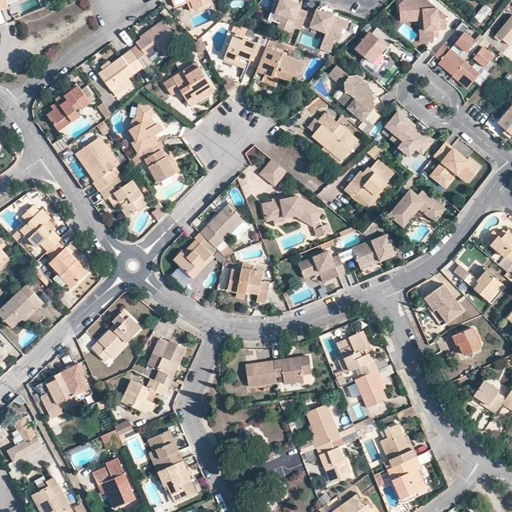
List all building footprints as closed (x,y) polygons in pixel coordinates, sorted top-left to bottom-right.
[(194,9),(210,3),(208,0),(171,0),(172,1),(174,7),(187,2),(190,11),(194,9)] [(306,14),(307,12),(299,10),(300,4),(291,1),(290,5),(286,4),(287,0),(276,0),(272,13),(282,17),(280,21),(279,25),(291,29),(292,28),(300,31),(302,26),(306,14)] [(426,0),(403,0),(398,6),(398,8),(408,7),(408,13),(423,17),(424,30),(423,31),(424,43),(433,42),(433,37),(433,34),(438,33),(438,29),(446,29),(445,16),(426,0)] [(490,9),(484,4),(473,17),(480,23),(490,9)] [(408,7),(398,8),(399,22),(418,21),(419,43),(424,43),(423,31),(424,30),(423,17),(408,13),(408,7)] [(306,14),(302,26),(325,36),(324,38),(334,41),(339,43),(343,30),(346,31),(349,23),(315,10),(314,16),(306,14)] [(504,15),(501,12),(492,23),(488,28),(491,30),(504,15)] [(511,38),(511,15),(496,34),(499,36),(503,40),(508,44),(511,38)] [(150,62),(148,59),(159,50),(161,53),(178,41),(166,25),(165,26),(161,21),(134,41),(137,45),(129,51),(142,68),(150,62)] [(279,25),(277,29),(290,34),(291,29),(279,25)] [(387,48),(393,41),(393,40),(374,25),(368,32),(370,33),(357,49),(372,62),(379,53),(383,56),(388,49),(387,48)] [(491,30),(488,28),(481,36),(483,38),(492,45),(499,36),(496,34),(491,30)] [(234,61),(235,58),(248,64),(257,68),(265,48),(261,46),(241,38),(241,40),(232,36),(224,57),(234,61)] [(503,40),(499,36),(492,45),(496,49),(503,40)] [(274,40),(269,38),(265,47),(270,49),(274,40)] [(332,49),(334,41),(324,38),(322,45),(332,49)] [(467,88),(479,73),(471,67),(477,60),(485,66),(493,56),(479,44),(454,75),(461,81),(460,82),(467,88)] [(264,76),(272,79),(276,70),(292,76),(295,76),(300,73),(303,63),(265,48),(257,68),(253,78),(261,81),(264,76)] [(142,68),(129,51),(98,73),(111,90),(142,68)] [(224,57),(223,59),(246,69),(248,64),(235,58),(234,61),(224,57)] [(182,71),(185,76),(199,67),(195,62),(182,71)] [(349,76),(337,65),(328,74),(336,82),(344,83),(345,93),(338,102),(362,122),(373,109),(372,94),(364,94),(361,91),(367,83),(356,74),(349,76)] [(385,85),(393,77),(381,66),(374,73),(378,76),(377,77),(385,85)] [(211,86),(199,67),(185,76),(182,71),(163,82),(171,96),(179,90),(186,101),(211,86)] [(289,83),(292,76),(276,70),(272,79),(264,76),(261,81),(275,87),(279,79),(289,83)] [(90,101),(76,83),(55,99),(57,102),(44,112),(58,131),(79,116),(74,110),(80,106),(82,108),(90,101)] [(372,94),(367,83),(361,91),(364,94),(372,94)] [(186,101),(190,106),(214,91),(211,86),(186,101)] [(511,139),(511,138),(511,103),(498,119),(506,126),(502,131),(511,139)] [(133,128),(129,131),(134,140),(131,142),(137,153),(157,142),(154,135),(155,134),(162,130),(158,122),(154,124),(152,125),(149,120),(149,116),(151,107),(138,104),(135,118),(131,119),(130,124),(133,128)] [(399,146),(412,129),(403,122),(406,118),(398,111),(390,122),(387,120),(385,123),(387,125),(386,127),(394,134),(390,138),(399,146)] [(340,161),(358,142),(325,112),(317,120),(320,123),(310,134),(323,147),(340,161)] [(415,126),(406,118),(403,122),(412,129),(415,126)] [(105,133),(109,131),(103,122),(99,124),(105,133)] [(423,138),(426,134),(415,126),(412,129),(423,138)] [(422,155),(434,141),(426,134),(423,138),(412,129),(399,146),(398,147),(409,157),(416,149),(422,155)] [(115,167),(119,164),(100,137),(96,139),(115,167)] [(114,168),(115,167),(96,139),(79,152),(97,179),(93,182),(99,191),(116,179),(111,170),(114,168)] [(135,164),(144,159),(158,183),(159,182),(166,179),(174,174),(160,150),(163,148),(159,141),(157,142),(137,153),(131,157),(135,164)] [(454,149),(445,142),(435,155),(442,161),(431,175),(440,182),(451,169),(456,173),(467,182),(480,167),(469,158),(467,160),(459,153),(457,155),(452,151),(454,149)] [(174,174),(179,171),(165,147),(163,148),(160,150),(174,174)] [(323,147),(319,150),(336,166),(340,161),(323,147)] [(79,152),(74,155),(93,182),(97,179),(79,152)] [(430,175),(440,162),(436,159),(426,172),(430,175)] [(287,172),(272,160),(260,174),(268,180),(276,171),(283,177),(287,172)] [(354,194),(368,206),(387,184),(394,176),(378,162),(370,171),(367,168),(362,175),(360,173),(343,192),(351,198),(354,194)] [(114,168),(111,170),(116,179),(120,176),(114,168)] [(283,177),(276,171),(268,180),(275,186),(283,177)] [(108,198),(113,193),(121,205),(119,206),(126,217),(146,203),(131,181),(126,184),(120,176),(116,179),(99,191),(105,199),(108,198)] [(391,188),(387,184),(368,206),(354,194),(351,198),(368,213),(391,188)] [(416,197),(409,192),(389,216),(404,228),(413,217),(410,215),(415,209),(418,211),(432,222),(438,215),(434,213),(439,207),(420,191),(416,197)] [(121,205),(113,193),(108,198),(116,209),(119,206),(121,205)] [(285,212),(285,215),(296,214),(298,210),(302,213),(300,217),(314,225),(319,217),(322,211),(304,199),(300,200),(300,197),(289,199),(289,200),(284,200),(283,197),(274,198),(274,200),(264,202),(265,211),(266,218),(276,216),(279,213),(285,212)] [(20,230),(35,246),(39,242),(46,250),(56,242),(58,239),(51,232),(50,233),(43,225),(46,221),(47,220),(39,212),(32,204),(21,214),(28,222),(20,230)] [(159,205),(151,212),(159,220),(167,213),(159,205)] [(242,220),(227,205),(200,232),(210,241),(215,247),(218,245),(228,235),(242,220)] [(434,213),(438,215),(443,209),(439,207),(434,213)] [(43,208),(39,212),(47,220),(51,217),(43,208)] [(319,217),(314,225),(317,234),(319,237),(326,233),(322,225),(319,217)] [(46,221),(43,225),(50,233),(51,232),(54,229),(46,221)] [(326,233),(330,231),(327,223),(322,225),(326,233)] [(54,229),(51,232),(58,239),(61,236),(54,229)] [(194,239),(199,244),(186,257),(181,252),(173,260),(192,278),(213,257),(204,247),(210,241),(200,232),(194,239)] [(511,240),(504,234),(501,232),(497,237),(491,232),(483,241),(503,258),(504,257),(511,263),(511,262),(511,240)] [(358,266),(378,259),(380,263),(395,256),(387,235),(351,249),(358,266)] [(199,244),(194,239),(181,252),(186,257),(199,244)] [(83,276),(72,264),(76,260),(64,248),(63,249),(56,242),(46,250),(44,252),(52,261),(48,264),(71,288),(83,276)] [(218,245),(215,247),(224,256),(225,255),(227,254),(218,245)] [(321,279),(322,281),(345,273),(338,255),(331,258),(329,251),(298,264),(303,278),(314,274),(319,272),(320,275),(321,279)] [(0,257),(0,267),(11,258),(5,253),(0,257)] [(380,263),(378,259),(358,266),(360,271),(380,263)] [(76,260),(72,264),(83,276),(87,272),(76,260)] [(242,262),(241,268),(253,270),(254,265),(242,262)] [(472,277),(476,280),(485,270),(481,267),(472,277)] [(246,293),(246,290),(258,293),(256,300),(265,302),(269,284),(261,282),(263,273),(253,270),(241,268),(241,270),(231,268),(227,289),(236,291),(246,293)] [(473,290),(486,300),(500,283),(485,270),(476,280),(472,277),(468,273),(463,279),(474,289),(473,290)] [(486,300),(490,304),(505,287),(500,283),(486,300)] [(42,303),(25,285),(0,309),(0,315),(12,327),(35,306),(37,309),(42,303)] [(434,313),(437,310),(447,323),(462,310),(442,285),(439,286),(423,299),(430,307),(434,313)] [(124,310),(120,314),(126,319),(129,316),(124,310)] [(434,313),(432,315),(442,327),(447,323),(437,310),(434,313)] [(113,321),(115,324),(92,347),(105,360),(110,355),(125,340),(126,342),(141,327),(129,316),(126,319),(120,314),(113,321)] [(480,347),(471,327),(452,336),(453,340),(455,345),(458,344),(463,355),(480,347)] [(367,353),(371,352),(362,331),(358,333),(367,353)] [(371,352),(367,353),(358,333),(347,337),(351,345),(339,350),(343,358),(338,360),(343,373),(358,367),(362,376),(376,370),(372,360),(374,359),(371,352)] [(110,355),(113,358),(128,343),(126,342),(125,340),(110,355)] [(185,348),(170,341),(162,357),(153,353),(148,365),(159,370),(155,380),(168,386),(185,348)] [(310,372),(309,357),(273,362),(275,375),(282,374),(284,383),(303,381),(302,373),(310,372)] [(275,375),(273,362),(246,365),(248,386),(276,382),(275,375)] [(91,393),(83,378),(84,378),(77,363),(61,371),(63,373),(71,369),(84,396),(91,393)] [(61,371),(54,375),(55,378),(46,383),(50,391),(51,392),(56,403),(73,395),(76,400),(84,396),(71,369),(63,373),(61,371)] [(362,376),(354,380),(367,407),(385,400),(381,390),(376,378),(379,376),(376,370),(362,376)] [(48,392),(50,391),(46,383),(55,378),(54,375),(42,381),(48,392)] [(381,390),(384,388),(379,376),(376,378),(381,390)] [(145,413),(151,401),(146,399),(150,389),(163,395),(168,386),(155,380),(151,378),(146,388),(131,381),(121,402),(145,413)] [(498,389),(483,380),(474,395),(481,400),(488,405),(487,408),(494,413),(501,403),(502,401),(494,396),(497,392),(498,389)] [(73,395),(56,403),(51,392),(46,394),(54,411),(76,400),(73,395)] [(504,399),(505,397),(497,392),(494,396),(502,401),(504,399)] [(511,410),(511,404),(504,399),(502,401),(501,403),(511,410)] [(308,427),(316,447),(331,441),(355,431),(348,412),(341,415),(342,419),(340,420),(343,428),(346,427),(347,430),(338,434),(326,404),(306,412),(311,426),(308,427)] [(415,414),(411,406),(407,408),(396,413),(400,421),(415,414)] [(36,437),(31,430),(27,425),(22,418),(11,426),(14,431),(16,430),(27,444),(36,437)] [(133,430),(128,419),(114,425),(116,429),(119,436),(133,430)] [(388,438),(380,441),(392,467),(416,457),(411,449),(408,450),(397,425),(384,430),(388,438)] [(119,436),(116,429),(101,435),(105,443),(120,437),(119,436)] [(161,469),(182,460),(168,430),(151,438),(160,459),(156,460),(161,469)] [(41,444),(36,437),(27,444),(32,451),(41,444)] [(331,441),(316,447),(330,483),(349,475),(338,447),(333,448),(331,441)] [(427,454),(419,456),(420,463),(429,461),(427,454)] [(392,467),(387,469),(400,500),(416,493),(425,489),(420,478),(424,477),(416,457),(392,467)] [(171,504),(195,493),(188,478),(190,477),(182,460),(161,469),(157,471),(171,504)] [(10,463),(12,478),(19,477),(17,462),(10,463)] [(122,474),(118,463),(107,468),(109,471),(111,479),(122,474)] [(97,484),(105,481),(109,490),(116,507),(134,499),(123,474),(122,474),(111,479),(109,471),(95,477),(97,484)] [(40,491),(32,495),(40,511),(71,511),(53,477),(45,482),(47,487),(40,491)] [(109,490),(105,481),(97,484),(101,493),(109,490)] [(47,487),(45,482),(37,486),(40,491),(47,487)] [(400,500),(401,503),(418,496),(416,493),(400,500)] [(370,511),(357,494),(332,511),(370,511)]
